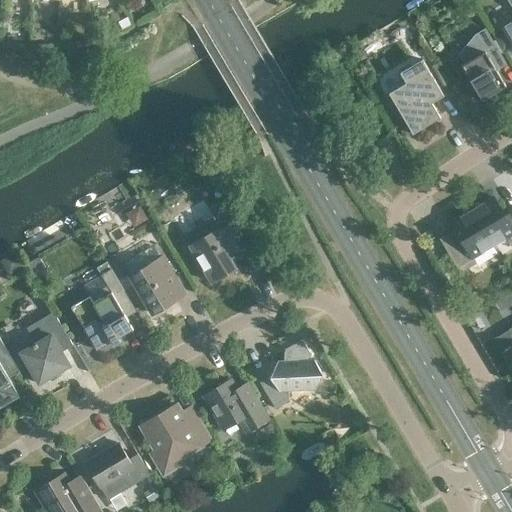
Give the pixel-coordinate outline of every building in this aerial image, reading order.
[(127,16),(118,21),(122,28),(131,24),(127,16)] [(486,29),(475,35),(474,35),(459,54),(465,64),(462,66),(482,100),(506,86),(494,67),(505,61),(492,40),(486,29)] [(504,32),(496,37),(503,49),(511,45),(504,32)] [(422,60),(400,73),(406,83),(389,93),(413,134),(440,118),(432,103),(444,96),(422,60)] [(376,141),(389,163),(401,156),(388,134),(376,141)] [(493,197),(472,210),(493,245),(511,233),(511,218),(507,221),(493,197)] [(493,245),(472,210),(450,223),(457,234),(442,243),(460,273),(476,263),(472,257),(493,245)] [(235,255),(247,247),(226,211),(214,218),(220,228),(190,246),(212,282),(236,268),(228,256),(234,253),(235,255)] [(15,251),(8,255),(14,265),(21,261),(15,251)] [(153,314),(154,313),(185,295),(162,256),(130,275),(153,314)] [(40,258),(26,266),(36,281),(49,273),(40,258)] [(91,295),(71,307),(97,350),(111,342),(113,346),(121,341),(119,337),(133,329),(114,297),(124,290),(107,262),(97,268),(101,275),(84,285),(91,295)] [(121,264),(114,269),(120,279),(127,274),(121,264)] [(134,286),(127,290),(132,298),(139,294),(134,286)] [(476,294),(466,301),(473,311),(483,304),(476,294)] [(73,345),(53,312),(27,328),(36,343),(20,352),(39,384),(70,365),(62,352),(73,345)] [(21,375),(16,366),(0,338),(0,407),(19,396),(6,373),(16,367),(21,375)] [(310,353),(302,340),(291,346),(291,352),(284,352),(284,361),(278,361),(270,376),(260,382),(275,409),(289,401),(289,390),(315,389),(323,374),(314,360),(310,360),(310,353)] [(511,346),(502,353),(511,370),(511,346)] [(270,419),(257,397),(248,382),(236,389),(230,379),(204,395),(224,429),(241,420),(248,432),(270,419)] [(191,430),(177,406),(142,426),(156,450),(151,453),(164,474),(183,463),(180,458),(211,439),(201,424),(191,430)] [(272,422),(262,428),(268,439),(278,433),(272,422)] [(108,499),(136,483),(150,474),(138,454),(129,459),(119,443),(85,463),(100,488),(101,488),(108,499)] [(249,474),(243,466),(238,470),(244,478),(249,474)] [(102,511),(83,479),(73,484),(69,483),(63,474),(42,486),(41,491),(37,493),(48,511),(102,511)] [(154,486),(143,492),(149,503),(160,497),(154,486)]
